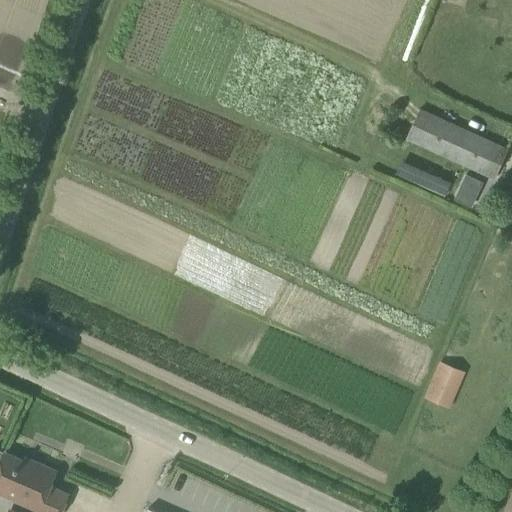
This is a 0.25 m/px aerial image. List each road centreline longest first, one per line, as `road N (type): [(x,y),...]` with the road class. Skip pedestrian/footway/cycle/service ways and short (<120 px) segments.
road 1 (tertiary): [(338,511),(0,354)]
road 2 (unclassified): [(0,245),(84,0)]
